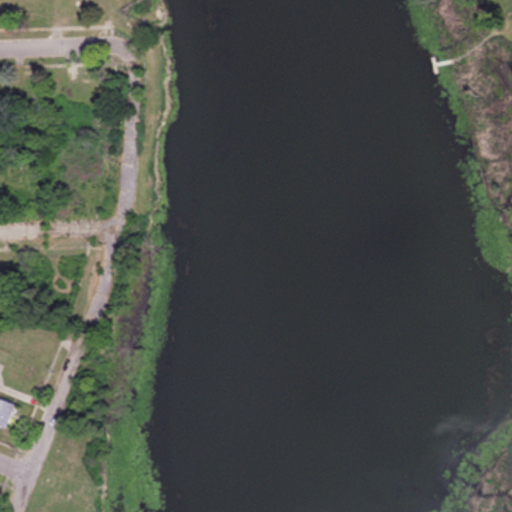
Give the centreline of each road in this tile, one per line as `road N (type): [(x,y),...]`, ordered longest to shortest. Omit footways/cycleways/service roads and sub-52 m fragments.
road 1 (residential): [(20,511),(122,227),(144,125),(145,60),(135,47)]
road 2 (residential): [(135,47),(100,35),(0,43)]
road 3 (residential): [(122,227),(0,230)]
